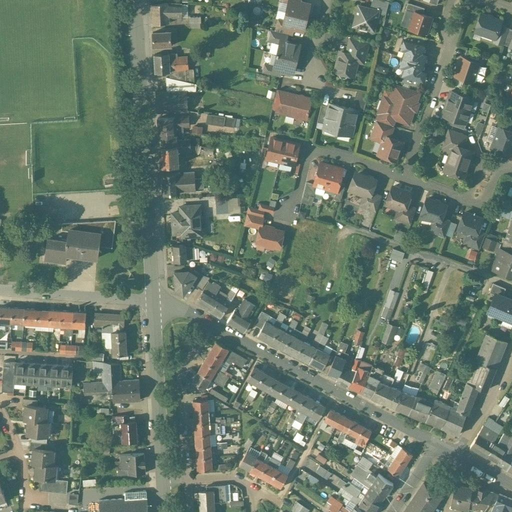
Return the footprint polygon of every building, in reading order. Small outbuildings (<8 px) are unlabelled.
[(300,0),(298,0),(288,0),(286,10),(307,15),(310,3),(300,0)] [(388,0),(371,0),(370,7),(379,9),(378,11),(386,13),(388,0)] [(168,1),(151,2),(152,23),(169,22),(169,7),(168,1)] [(182,3),(168,1),(169,7),(176,12),(182,12),(182,10),(182,3)] [(424,9),(408,3),(405,9),(414,12),(414,11),(422,14),(424,9)] [(370,7),(358,4),(353,24),(374,29),(378,11),(379,9),(370,7)] [(307,15),(286,10),(283,21),(283,24),(294,27),(303,29),(307,15)] [(422,14),(414,11),(414,12),(409,27),(427,34),(432,18),(422,14)] [(501,21),(481,14),(475,31),(494,38),(495,38),(500,26),(501,21)] [(294,27),(283,24),(283,21),(277,20),(275,29),(288,32),(292,33),(294,27)] [(509,29),(500,26),(495,38),(494,38),(493,42),(503,46),(503,44),(509,29)] [(275,29),(271,28),(268,39),(280,42),(280,39),(286,40),(288,32),(275,29)] [(511,29),(509,29),(503,44),(509,46),(511,37),(511,29)] [(170,30),(153,31),(154,45),(171,44),(171,37),(177,37),(177,30),(170,30)] [(425,39),(408,33),(406,39),(423,45),(425,39)] [(369,40),(351,36),(347,51),(358,54),(358,55),(365,56),(369,40)] [(406,39),(404,38),(400,48),(406,50),(404,56),(403,55),(403,56),(424,63),(426,57),(421,55),(424,46),(423,45),(406,39)] [(286,40),(280,39),(280,42),(277,51),(277,52),(297,57),(300,43),(286,40)] [(341,55),(339,56),(335,70),(340,71),(339,73),(341,75),(344,76),(347,75),(347,73),(353,74),(358,55),(358,54),(347,51),(342,50),(341,55)] [(484,56),(466,50),(464,58),(479,63),(479,64),(481,64),(484,56)] [(174,52),(154,53),(155,71),(170,70),(170,69),(169,56),(174,56),(174,52)] [(297,57),(277,52),(276,54),(277,54),(274,64),(274,66),(282,68),(293,71),(297,57)] [(174,56),(169,56),(170,69),(188,68),(187,55),(174,56)] [(424,63),(403,56),(400,65),(405,67),(403,73),(402,73),(402,74),(404,74),(421,80),(423,81),(425,74),(420,73),(424,63)] [(464,58),(461,57),(454,75),(464,79),(466,81),(468,80),(472,82),(479,64),(479,63),(464,58)] [(274,64),(264,62),(262,71),(280,75),(282,68),(274,66),(274,64)] [(188,68),(170,69),(170,70),(171,77),(186,80),(195,82),(194,68),(188,68)] [(421,80),(404,74),(402,80),(419,86),(421,80)] [(171,77),(167,76),(168,90),(177,89),(178,110),(188,109),(187,89),(186,80),(171,77)] [(195,82),(186,80),(187,89),(197,88),(196,82),(195,82)] [(419,93),(394,84),(388,100),(389,101),(385,112),(395,115),(395,117),(409,122),(419,93)] [(283,90),(277,88),(272,106),(279,107),(283,90)] [(477,94),(460,88),(458,93),(473,99),(474,100),(477,94)] [(168,90),(156,91),(157,111),(178,110),(177,89),(168,90)] [(368,91),(357,89),(354,99),(356,100),(354,107),(357,108),(364,110),(368,91)] [(312,97),(283,90),(279,107),(278,110),(295,114),(298,118),(302,116),(304,116),(307,117),(309,109),(311,107),(310,105),(312,97)] [(458,93),(451,91),(447,103),(469,111),(473,99),(458,93)] [(388,100),(383,99),(379,110),(385,112),(389,101),(388,100)] [(329,104),(322,102),(317,120),(325,122),(329,104)] [(344,105),(330,102),(329,104),(325,122),(324,127),(337,131),(344,105)] [(469,111),(447,103),(442,116),(449,118),(465,123),(469,111)] [(354,107),(344,105),(337,131),(351,134),(357,108),(354,107)] [(379,110),(376,118),(377,119),(377,118),(393,124),(395,117),(395,115),(385,112),(379,110)] [(225,115),(208,112),(206,122),(224,124),(225,115)] [(188,115),(158,117),(159,131),(176,130),(175,125),(189,124),(188,115)] [(393,124),(377,118),(377,119),(372,133),(384,137),(385,134),(390,136),(394,124),(393,124)] [(465,123),(449,118),(447,123),(464,129),(466,123),(465,123)] [(203,132),(203,124),(193,123),(193,131),(203,132)] [(511,132),(499,128),(499,129),(500,129),(498,136),(497,135),(492,148),(509,154),(511,147),(511,132)] [(176,130),(159,131),(159,145),(177,144),(190,143),(190,138),(177,138),(176,130)] [(466,136),(449,130),(444,145),(452,147),(453,145),(462,148),(466,136)] [(390,136),(385,134),(384,137),(378,153),(396,159),(402,140),(390,136)] [(213,153),(214,146),(195,143),(196,136),(193,136),(192,150),(213,153)] [(285,139),(271,136),(267,157),(280,160),(285,139)] [(299,142),(285,139),(280,160),(294,163),(299,142)] [(177,144),(159,145),(161,165),(178,164),(177,150),(191,150),(190,143),(177,144)] [(462,148),(453,145),(452,147),(444,170),(463,177),(467,167),(468,167),(470,166),(471,163),(470,161),(469,160),(472,151),(462,148)] [(332,164),(320,160),(314,183),(314,184),(317,184),(315,191),(323,194),(325,187),(332,164)] [(343,167),(332,164),(325,187),(336,190),(337,190),(339,180),(343,167)] [(201,177),(195,178),(195,171),(178,172),(180,192),(180,190),(202,189),(201,177)] [(178,172),(161,173),(162,193),(180,192),(178,172)] [(376,179),(358,172),(354,173),(352,179),(353,183),(351,188),(369,195),(371,190),(376,179)] [(345,182),(339,180),(337,190),(336,190),(334,198),(340,199),(345,182)] [(314,183),(306,181),(302,196),(309,198),(310,194),(314,195),(315,191),(317,184),(314,184),(314,183)] [(411,192),(392,185),(386,202),(403,208),(405,209),(407,204),(411,192)] [(381,194),(371,190),(369,195),(365,205),(376,209),(381,194)] [(228,195),(215,196),(217,212),(229,211),(228,195)] [(231,210),(240,210),(240,195),(232,195),(231,210)] [(446,206),(427,198),(423,207),(426,208),(423,216),(437,222),(439,222),(441,217),(446,206)] [(274,205),(260,202),(259,207),(258,208),(264,209),(273,211),(274,205)] [(200,203),(184,204),(185,210),(172,211),(174,231),(182,231),(182,234),(202,233),(200,203)] [(407,204),(405,209),(403,208),(399,218),(410,222),(416,207),(407,204)] [(264,209),(258,208),(259,207),(248,205),(247,211),(263,215),(264,209)] [(263,215),(247,211),(244,223),(260,227),(261,222),(262,223),(264,215),(263,215)] [(482,219),(464,212),(461,221),(464,222),(460,230),(472,235),(470,240),(474,241),(478,230),(482,219)] [(450,221),(441,217),(439,222),(437,222),(434,232),(445,236),(450,221)] [(68,239),(48,237),(45,258),(66,260),(67,252),(97,256),(99,243),(112,245),(115,219),(63,222),(62,228),(69,229),(68,239)] [(262,223),(261,222),(260,227),(257,240),(266,242),(265,245),(274,247),(274,244),(279,245),(283,230),(273,227),(274,226),(271,225),(262,223)] [(485,233),(478,230),(474,241),(470,240),(469,244),(479,248),(485,233)] [(501,243),(484,237),(481,247),(494,252),(494,251),(500,254),(501,250),(498,249),(501,243)] [(511,241),(506,239),(506,238),(503,237),(501,243),(511,247),(511,241)] [(185,242),(174,243),(175,259),(187,258),(187,257),(196,257),(196,251),(193,251),(193,244),(186,245),(185,242)] [(511,249),(511,247),(501,243),(498,249),(501,250),(502,250),(510,254),(511,249)] [(404,250),(393,246),(390,256),(401,260),(404,250)] [(508,275),(511,265),(511,254),(510,254),(502,250),(501,250),(500,254),(494,269),(508,275)] [(192,269),(175,270),(176,288),(183,292),(191,281),(198,270),(193,267),(192,269)] [(198,270),(191,281),(196,284),(203,274),(198,270)] [(428,270),(422,285),(428,287),(433,272),(428,270)] [(213,282),(209,279),(204,286),(212,290),(217,282),(214,280),(213,282)] [(506,288),(493,283),(489,292),(495,295),(496,294),(502,296),(506,288)] [(204,305),(213,291),(212,290),(204,286),(196,300),(204,305)] [(391,288),(386,304),(393,306),(398,291),(391,288)] [(213,291),(204,305),(212,310),(221,296),(213,291)] [(511,300),(502,296),(496,294),(495,295),(489,310),(511,320),(511,300)] [(256,304),(244,297),(237,309),(249,316),(256,304)] [(13,306),(0,304),(0,323),(5,324),(5,327),(11,327),(12,321),(13,306)] [(393,307),(385,304),(383,311),(390,313),(393,307)] [(25,307),(13,306),(12,321),(18,321),(17,327),(23,328),(24,321),(25,307)] [(37,307),(25,307),(24,321),(36,322),(37,307)] [(49,308),(37,307),(36,322),(48,323),(49,308)] [(62,309),(49,308),(48,323),(61,324),(62,309)] [(237,309),(235,308),(227,320),(244,330),(251,318),(249,316),(237,309)] [(74,310),(62,309),(61,324),(60,327),(66,328),(65,331),(72,331),(73,325),(74,310)] [(86,311),(74,310),(73,325),(85,325),(86,311)] [(268,315),(261,311),(254,322),(262,327),(266,319),(269,315),(268,315)] [(280,311),(277,318),(282,320),(286,313),(280,311)] [(113,330),(124,330),(124,324),(125,314),(96,312),(95,324),(113,325),(113,330)] [(269,315),(266,319),(262,327),(258,334),(271,341),(279,326),(282,320),(277,318),(269,314),(268,315),(269,315)] [(450,320),(440,316),(439,320),(435,319),(432,327),(445,332),(450,320)] [(293,317),(289,324),(294,327),(298,320),(293,317)] [(328,322),(323,320),(318,330),(323,333),(324,333),(328,322)] [(396,324),(388,321),(382,338),(390,341),(396,324)] [(311,326),(305,324),(302,331),(307,334),(311,326)] [(401,338),(404,326),(398,324),(395,336),(401,338)] [(292,332),(279,326),(271,341),(284,348),(292,332)] [(357,327),(355,335),(362,337),(364,329),(357,327)] [(124,330),(113,330),(114,353),(118,353),(118,354),(120,354),(120,352),(127,352),(126,330),(124,330)] [(323,333),(318,330),(315,337),(320,340),(323,333)] [(304,339),(292,332),(284,348),(296,354),(304,339)] [(324,333),(323,333),(320,340),(325,343),(329,336),(324,333)] [(341,338),(333,334),(328,349),(336,352),(341,338)] [(490,334),(468,382),(475,385),(483,363),(495,368),(506,340),(490,334)] [(0,338),(0,345),(8,346),(8,339),(0,338)] [(348,341),(341,338),(336,352),(335,353),(342,356),(348,341)] [(245,356),(216,339),(210,350),(223,357),(230,361),(232,358),(240,363),(245,356)] [(317,345),(304,339),(296,354),(309,361),(317,345)] [(402,344),(394,361),(399,363),(407,347),(402,344)] [(330,352),(317,345),(309,361),(322,368),(330,352)] [(223,357),(210,350),(204,360),(217,367),(223,357)] [(103,352),(91,351),(90,358),(102,359),(103,352)] [(335,353),(334,358),(328,372),(337,376),(344,362),(346,357),(342,356),(335,353)] [(372,364),(360,359),(355,357),(352,366),(357,368),(349,385),(361,390),(370,370),(372,364)] [(120,362),(102,360),(88,358),(87,366),(94,366),(95,381),(113,380),(121,379),(120,362)] [(27,361),(16,360),(16,366),(15,372),(15,378),(15,380),(26,381),(27,361)] [(217,367),(204,360),(198,369),(211,377),(222,384),(226,377),(220,374),(222,370),(217,367)] [(39,362),(27,361),(26,381),(37,382),(39,362)] [(50,363),(39,362),(37,382),(49,382),(50,363)] [(352,366),(344,362),(337,376),(337,379),(349,385),(357,368),(352,366)] [(430,367),(420,362),(418,368),(420,369),(415,379),(422,382),(430,367)] [(61,363),(50,363),(49,382),(60,383),(61,363)] [(73,364),(61,363),(60,383),(71,384),(73,364)] [(377,366),(372,363),(372,364),(370,370),(361,390),(372,395),(379,379),(383,371),(384,368),(377,364),(377,366)] [(475,385),(479,387),(486,390),(495,368),(483,363),(475,385)] [(264,370),(254,365),(247,378),(257,384),(264,370)] [(408,372),(396,368),(392,375),(405,380),(408,372)] [(211,377),(198,369),(192,380),(205,388),(211,377)] [(275,376),(264,370),(257,384),(267,389),(275,376)] [(446,374),(436,370),(429,386),(438,390),(446,374)] [(285,382),(275,376),(267,389),(277,395),(285,382)] [(121,379),(113,380),(113,390),(114,399),(141,398),(141,397),(140,397),(139,379),(140,379),(140,378),(121,379)] [(390,384),(379,379),(372,395),(383,401),(390,384)] [(95,381),(84,381),(84,392),(113,390),(113,380),(95,381)] [(205,388),(192,380),(188,387),(194,391),(203,391),(205,388)] [(398,384),(392,381),(390,384),(383,401),(395,406),(399,396),(398,396),(402,386),(400,385),(401,383),(399,382),(398,384)] [(295,387),(285,382),(277,395),(288,400),(295,387)] [(479,387),(475,385),(468,382),(467,382),(457,409),(467,413),(469,414),(479,387)] [(305,393),(295,387),(288,400),(298,406),(305,393)] [(415,396),(402,389),(399,396),(395,406),(409,412),(413,402),(414,403),(417,396),(415,396)] [(450,405),(451,406),(456,394),(450,391),(445,403),(450,405)] [(305,393),(298,406),(295,412),(297,413),(295,417),(302,421),(308,412),(315,399),(305,393)] [(415,396),(417,396),(414,403),(413,402),(409,412),(426,419),(430,410),(433,402),(430,400),(416,394),(415,396)] [(505,396),(499,404),(503,408),(509,398),(505,396)] [(201,398),(193,398),(194,410),(209,409),(208,398),(201,398)] [(442,427),(450,405),(445,403),(434,398),(430,410),(426,419),(442,427)] [(325,405),(315,399),(308,412),(318,418),(325,405)] [(37,404),(26,403),(26,404),(25,418),(29,418),(45,420),(46,405),(37,404)] [(467,413),(457,409),(451,406),(450,405),(442,427),(459,434),(467,413)] [(341,413),(330,407),(324,418),(328,420),(336,424),(341,413)] [(209,409),(194,410),(195,422),(209,421),(209,409)] [(509,416),(499,410),(490,425),(500,431),(509,416)] [(352,418),(341,413),(336,424),(343,427),(340,432),(344,434),(352,418)] [(127,414),(113,415),(114,421),(122,421),(122,432),(115,432),(114,432),(115,440),(137,439),(136,419),(128,420),(127,414)] [(45,420),(29,418),(27,432),(31,433),(47,434),(49,420),(45,420)] [(371,428),(352,418),(344,434),(344,435),(362,444),(371,428)] [(209,421),(195,422),(195,433),(210,433),(209,421)] [(218,421),(209,421),(210,433),(218,432),(218,422),(218,421)] [(315,423),(311,421),(306,431),(309,434),(315,423)] [(490,430),(483,425),(479,433),(478,433),(470,447),(487,457),(495,443),(493,442),(498,435),(494,432),(496,429),(492,427),(490,430)] [(504,431),(497,444),(503,448),(511,435),(504,431)] [(47,434),(31,433),(31,440),(47,441),(47,434)] [(210,433),(195,433),(196,445),(211,444),(210,433)] [(250,434),(244,444),(248,446),(254,436),(250,434)] [(511,435),(511,436),(505,449),(497,463),(507,469),(511,458),(511,435)] [(497,444),(495,443),(487,457),(497,463),(505,449),(503,448),(497,444)] [(211,444),(196,445),(197,456),(212,455),(211,444)] [(402,445),(395,456),(405,463),(412,452),(402,445)] [(36,462),(52,463),(54,448),(46,448),(34,447),(33,461),(36,462)] [(257,456),(247,450),(239,463),(250,468),(257,456)] [(144,451),(120,453),(121,467),(118,467),(118,473),(146,471),(146,470),(145,470),(145,463),(145,462),(145,460),(145,458),(144,452),(144,451)] [(327,457),(318,452),(315,456),(324,462),(327,457)] [(293,454),(287,465),(291,467),(297,457),(293,454)] [(267,461),(257,456),(250,468),(260,474),(267,461)] [(395,456),(388,466),(398,473),(405,463),(395,456)] [(267,461),(260,474),(270,480),(277,467),(267,461)] [(52,463),(36,462),(35,476),(42,477),(55,478),(55,477),(57,463),(52,463)] [(331,471),(319,463),(315,470),(327,478),(331,471)] [(367,469),(357,463),(353,470),(359,474),(363,469),(365,471),(367,469)] [(288,473),(277,467),(270,480),(281,486),(288,473)] [(365,471),(363,469),(359,474),(366,479),(366,478),(369,474),(365,471)] [(353,470),(352,470),(356,473),(354,475),(369,485),(364,492),(379,502),(386,492),(371,482),(372,482),(366,478),(366,479),(353,470)] [(393,481),(379,471),(376,475),(373,473),(370,477),(373,479),(372,482),(371,482),(386,492),(386,491),(389,491),(391,487),(390,485),(392,481),(393,482),(393,481)] [(320,479),(310,473),(307,478),(316,484),(320,479)] [(68,479),(55,477),(55,478),(42,477),(41,489),(67,491),(68,479)] [(353,485),(340,477),(337,481),(350,489),(353,485)] [(424,479),(401,511),(424,511),(427,509),(428,511),(432,506),(430,504),(435,497),(437,499),(442,491),(424,479)] [(307,486),(300,481),(297,485),(304,490),(307,486)] [(223,483),(207,484),(207,488),(199,489),(199,501),(215,500),(224,500),(223,483)] [(360,487),(354,483),(353,485),(350,489),(356,494),(360,487)] [(472,488),(454,484),(450,505),(451,505),(452,503),(456,504),(458,506),(468,508),(472,488)] [(493,492),(472,488),(468,508),(478,510),(477,511),(479,511),(480,510),(483,511),(489,502),(493,492)] [(148,511),(147,496),(147,495),(147,489),(125,490),(126,496),(100,498),(100,511),(148,511)] [(78,502),(78,492),(71,491),(70,501),(78,502)] [(372,511),(379,502),(364,492),(358,502),(356,501),(355,501),(371,511),(372,511)] [(338,498),(331,493),(327,499),(335,504),(338,498)] [(511,510),(511,499),(499,494),(491,511),(511,511),(511,510)] [(305,511),(309,508),(296,499),(291,507),(299,511),(305,511)] [(215,511),(215,500),(199,501),(200,511),(215,511)] [(371,511),(355,501),(350,509),(348,508),(346,511),(347,511),(371,511)]
